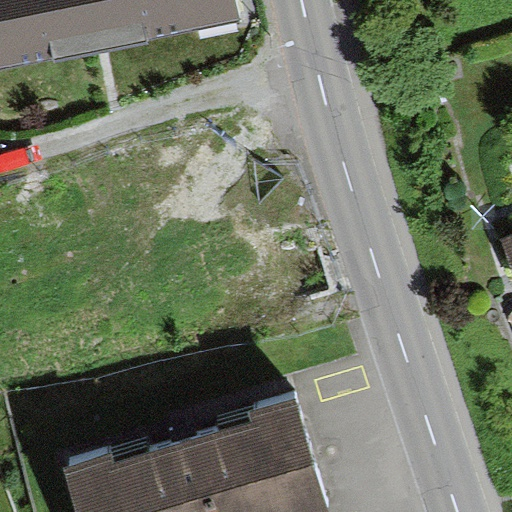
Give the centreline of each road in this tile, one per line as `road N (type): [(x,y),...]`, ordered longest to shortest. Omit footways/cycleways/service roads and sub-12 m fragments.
road 1 (tertiary): [(456,511),(303,0)]
road 2 (unknown): [(0,147),(25,145),(311,36)]
